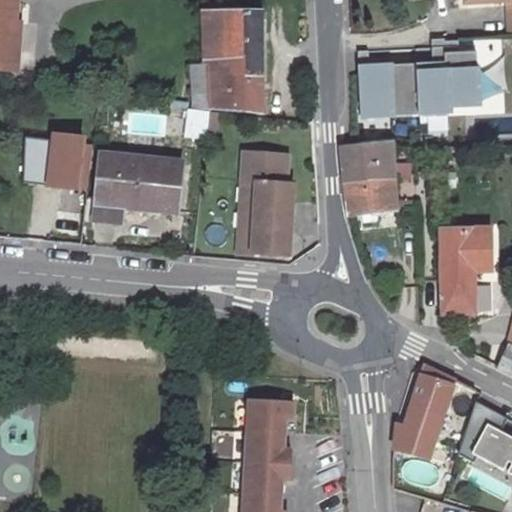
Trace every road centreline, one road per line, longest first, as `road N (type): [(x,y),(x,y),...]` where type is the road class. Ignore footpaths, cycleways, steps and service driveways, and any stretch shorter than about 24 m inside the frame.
road 1 (residential): [(0,273),(290,305)]
road 2 (residential): [(341,289),(324,0)]
road 3 (residential): [(377,511),(362,359)]
road 4 (residential): [(381,333),(511,399)]
